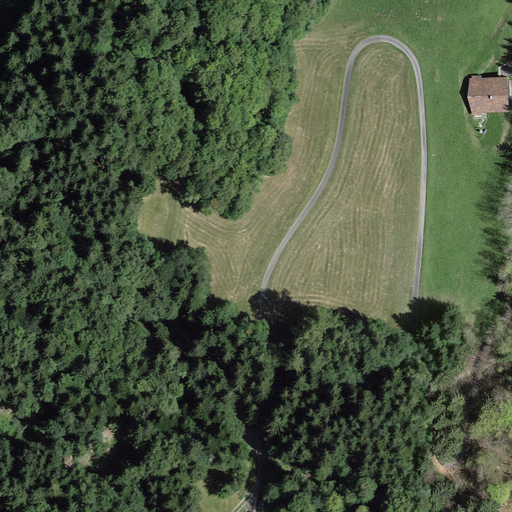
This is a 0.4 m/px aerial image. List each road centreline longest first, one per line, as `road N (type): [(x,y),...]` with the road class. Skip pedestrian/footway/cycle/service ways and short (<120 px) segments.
road 1 (track): [(511,303),(475,365),(465,453),(450,469),(440,460),(415,299),(425,154),(419,81),(396,40),(366,40),(350,62),(329,171),(272,263),(263,293),(276,379),(261,440)]
road 2 (track): [(254,492),(261,440),(245,426),(216,352),(177,329),(171,315),(166,234),(190,147),(177,96)]
